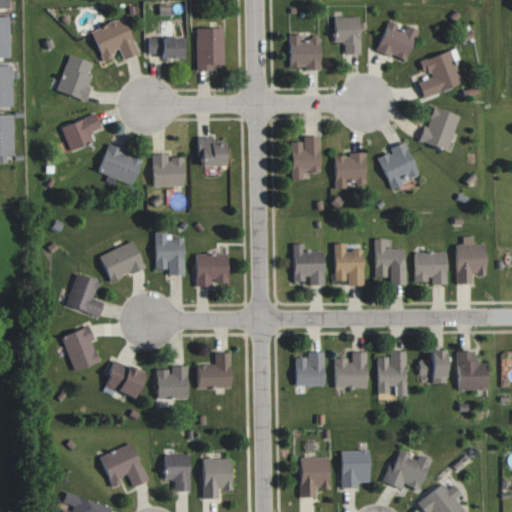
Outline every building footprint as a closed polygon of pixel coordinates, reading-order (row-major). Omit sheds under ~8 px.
[(358,15),(333,16),(334,41),(343,41),(343,52),(359,52),(358,15)] [(0,17),(0,58),(9,58),(8,17),(0,17)] [(102,61),(112,57),(109,51),(118,47),(122,58),(137,51),(123,17),(90,31),(102,61)] [(404,24),(403,27),(384,21),(376,49),(406,58),(415,27),(404,24)] [(196,68),(223,67),(223,28),(195,29),(196,68)] [(300,38),(300,33),(287,33),(288,67),(318,67),(318,37),(300,38)] [(182,56),(181,35),(148,36),(148,52),(159,51),(160,56),(182,56)] [(418,59),(423,76),(415,78),(420,95),(460,84),(450,49),(418,59)] [(90,61),(67,54),(56,90),(84,99),(91,76),(86,75),(90,61)] [(0,105),(12,105),(11,64),(0,64),(0,105)] [(419,139),(444,149),(459,115),(433,105),(419,139)] [(12,113),(0,112),(0,161),(5,161),(4,154),(13,154),(12,113)] [(98,127),(95,114),(60,123),(66,147),(93,140),(90,129),(98,127)] [(318,135),(301,135),(301,140),(289,141),(290,177),(301,177),(301,170),(318,170),(318,135)] [(224,164),(224,142),(210,142),(210,136),(198,136),(198,164),(224,164)] [(376,156),(389,186),(417,174),(403,140),(388,147),(390,151),(376,156)] [(141,158),(106,144),(96,170),(130,184),(141,158)] [(182,156),(168,156),(168,153),(150,153),(151,186),(183,185),(182,156)] [(333,154),(334,187),(347,187),(347,183),(364,182),(363,153),(333,154)] [(183,273),(182,236),(167,237),(167,230),(153,231),(154,268),(167,268),(167,274),(183,273)] [(454,243),(455,282),(472,282),(472,274),(485,274),(484,243),(473,243),(472,236),(462,236),(462,243),(454,243)] [(403,283),(402,247),(384,248),(384,238),(373,238),(374,276),(390,276),(390,283),(403,283)] [(109,281),(143,266),(132,240),(98,254),(109,281)] [(322,249),(302,249),(302,242),(291,242),(292,280),(306,280),(306,283),(323,283),(322,249)] [(362,283),(361,249),(344,249),(344,242),(333,242),(334,279),(346,279),(346,284),(362,283)] [(414,282),(445,281),(445,250),(413,251),(414,282)] [(194,284),(209,285),(210,279),(226,279),(226,253),(195,253),(194,284)] [(101,300),(92,298),(97,278),(72,273),(65,305),(98,312),(101,300)] [(59,335),(73,371),(99,360),(85,325),(59,335)] [(445,382),(444,348),(429,348),(429,358),(417,358),(417,374),(430,374),(430,383),(445,382)] [(293,356),(293,384),(323,384),(323,351),(306,350),(306,357),(293,356)] [(405,350),(388,350),(388,356),(377,356),(376,392),(387,392),(388,384),(394,384),(393,395),(404,396),(405,350)] [(473,350),(456,350),(457,388),(486,387),(485,361),(474,361),(473,350)] [(333,357),(334,387),(366,386),(365,351),(349,351),(349,357),(333,357)] [(229,386),(229,352),(213,352),(214,364),(196,364),(197,387),(229,386)] [(102,384),(133,396),(143,371),(112,359),(102,384)] [(155,398),(187,398),(186,365),(169,365),(169,369),(155,369),(155,398)] [(98,455),(109,486),(125,480),(128,487),(145,480),(131,442),(98,455)] [(368,481),(368,450),(340,449),(339,486),(356,487),(356,481),(368,481)] [(384,481),(400,487),(402,483),(418,489),(429,458),(417,453),(416,457),(395,450),(384,481)] [(188,490),(188,453),(163,453),(163,480),(174,480),(174,490),(188,490)] [(298,496),(314,496),(314,487),(327,486),(327,456),(297,457),(298,496)] [(230,458),(201,458),(202,497),(218,496),(217,488),(230,488),(230,458)] [(459,492),(451,484),(446,488),(440,481),(416,503),(424,511),(460,511),(463,509),(452,498),(459,492)] [(59,511),(106,511),(109,504),(63,493),(61,502),(71,505),(70,511),(60,508),(59,511)]
